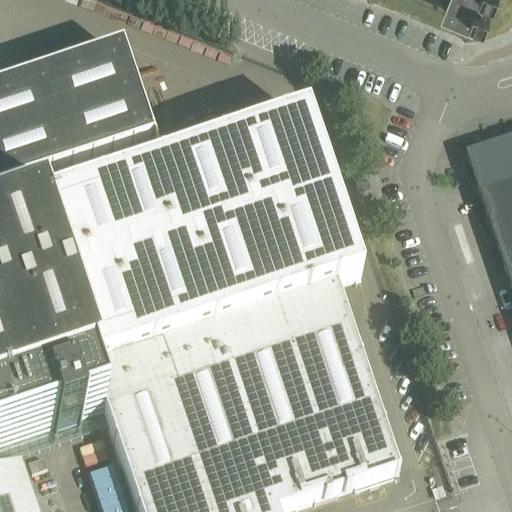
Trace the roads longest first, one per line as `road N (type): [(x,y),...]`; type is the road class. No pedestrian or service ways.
road 1 (unclassified): [(496,428),(415,185),(446,84)]
road 2 (unclassified): [(238,0),(446,84)]
road 3 (unknown): [(397,508),(422,486),(427,464),(375,314)]
